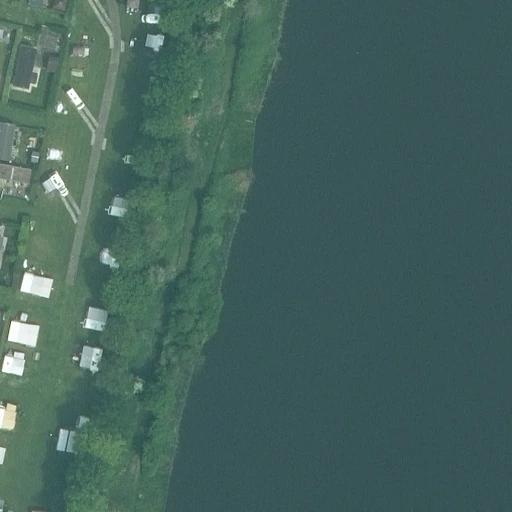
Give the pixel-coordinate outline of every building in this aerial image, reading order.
[(28,0),(27,7),(41,10),(42,0),(28,0)] [(25,23),(16,62),(32,65),(33,59),(38,60),(41,50),(35,49),(40,26),(25,23)] [(15,70),(8,101),(19,103),(21,95),(26,96),(30,82),(25,81),(27,72),(15,70)] [(51,103),(35,100),(33,112),(49,115),(51,103)] [(0,125),(0,161),(9,163),(14,127),(0,125)] [(31,173),(0,166),(0,181),(28,187),(31,173)]
